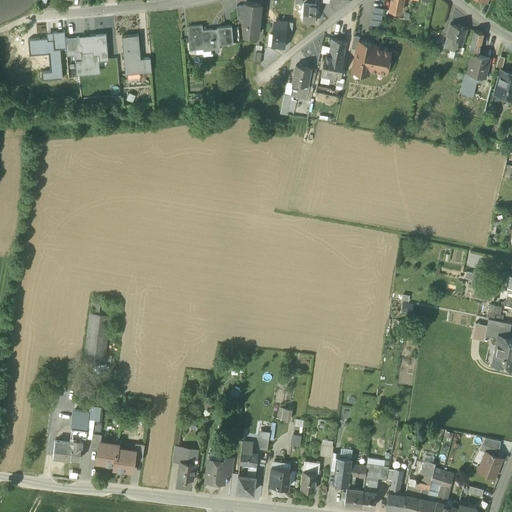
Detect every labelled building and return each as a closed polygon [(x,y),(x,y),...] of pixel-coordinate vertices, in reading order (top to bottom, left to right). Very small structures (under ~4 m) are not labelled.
[(260,6),(245,4),(244,9),(243,17),(245,17),(244,22),(244,26),(246,26),(244,36),(257,37),(260,6)] [(401,6),(391,4),(390,11),(389,13),(400,14),(401,6)] [(316,7),(303,5),(302,22),(315,24),(316,7)] [(244,9),(236,8),(238,21),(244,22),(245,17),(243,17),(244,9)] [(380,29),(384,11),(373,9),(370,27),(380,29)] [(274,21),(273,30),(286,31),(287,23),(287,22),(274,21)] [(467,30),(451,25),(447,37),(454,39),(463,42),(464,42),(467,30)] [(212,31),(202,32),(202,27),(187,28),(189,52),(196,52),(196,49),(203,48),(203,50),(210,50),(211,53),(212,53),(220,52),(219,47),(233,46),(232,28),(217,29),(217,33),(212,33),(212,31)] [(286,31),(273,30),(271,47),(284,48),(286,31)] [(60,51),(66,51),(65,33),(52,34),(52,35),(47,36),(47,39),(48,39),(48,42),(59,41),(60,51)] [(475,33),(469,54),(473,55),(477,56),(482,34),(475,33)] [(138,36),(122,37),(125,76),(145,75),(144,60),(140,60),(138,36)] [(96,39),(79,41),(80,56),(91,55),(91,58),(98,57),(98,62),(100,62),(108,61),(106,37),(96,38),(96,39)] [(361,38),(353,37),(351,50),(357,51),(357,50),(358,50),(360,42),(361,38)] [(454,39),(447,37),(444,50),(461,55),(464,42),(463,42),(462,48),(453,45),(454,39)] [(47,39),(28,41),(30,57),(48,56),(50,74),(41,75),(42,83),(62,81),(60,51),(59,41),(48,42),(48,39),(47,39)] [(463,42),(454,39),(453,45),(462,48),(463,42)] [(346,42),(332,40),(329,57),(343,60),(346,42)] [(79,41),(72,42),(73,57),(75,57),(80,56),(79,41)] [(360,42),(358,50),(357,50),(357,51),(353,71),(368,74),(369,70),(386,73),(388,65),(389,64),(390,61),(389,59),(391,50),(374,47),(374,45),(360,42)] [(203,48),(196,49),(196,52),(196,56),(203,56),(203,58),(211,58),(213,58),(212,53),(211,53),(210,50),(203,50),(203,48)] [(75,57),(77,78),(102,75),(100,62),(98,62),(98,57),(91,58),(91,55),(80,56),(75,57)] [(477,56),(473,55),(468,74),(485,78),(490,59),(477,56)] [(343,60),(329,57),(326,56),(322,76),(338,80),(339,80),(343,60)] [(150,59),(144,60),(145,75),(152,74),(150,59)] [(311,69),(296,67),(292,84),(292,89),(293,89),(298,91),(299,86),(307,87),(311,69)] [(511,73),(500,71),(494,95),(511,99),(511,73)] [(484,84),(485,78),(468,74),(465,73),(463,80),(476,83),(479,84),(481,83),(484,84)] [(345,81),(339,80),(338,80),(336,91),(343,93),(345,81)] [(476,83),(463,80),(460,94),(472,97),(476,83)] [(299,86),(298,91),(293,89),(291,96),(291,97),(307,101),(309,87),(307,87),(299,86)] [(284,95),(280,115),(287,116),(290,100),(291,97),(291,96),(284,95)] [(297,102),(290,100),(287,116),(293,117),(297,102)] [(499,219),(492,217),(490,229),(500,232),(502,223),(498,222),(499,219)] [(480,272),(473,271),(471,283),(477,284),(480,272)] [(508,298),(504,297),(502,305),(511,306),(511,290),(510,290),(508,298)] [(111,304),(91,301),(84,362),(104,365),(111,304)] [(502,307),(490,304),(488,312),(496,313),(500,314),(502,307)] [(511,323),(488,318),(485,336),(498,339),(498,336),(509,338),(511,323)] [(511,338),(509,338),(498,336),(498,339),(493,365),(511,368),(511,338)] [(291,409),(284,408),(282,420),(289,421),(291,409)] [(85,412),(74,410),(72,428),(87,430),(88,420),(88,419),(84,419),(85,412)] [(94,421),(88,420),(87,430),(86,438),(92,439),(93,434),(94,421)] [(87,430),(72,428),(71,436),(82,437),(86,438),(87,430)] [(270,449),(271,430),(260,430),(260,448),(270,449)] [(101,435),(93,434),(92,439),(90,449),(98,450),(99,441),(100,441),(101,435)] [(294,434),(292,443),(301,444),(303,436),(294,434)] [(505,441),(485,437),(479,449),(486,453),(487,452),(492,454),(492,453),(493,453),(493,454),(498,456),(505,441)] [(72,443),(55,441),(53,457),(71,459),(71,458),(80,459),(82,440),(73,439),(72,443)] [(100,441),(99,441),(98,450),(96,463),(114,466),(115,466),(117,448),(118,444),(100,441)] [(251,443),(242,442),(240,452),(250,453),(251,443)] [(144,445),(135,443),(134,450),(135,450),(134,459),(142,460),(144,445)] [(333,447),(322,445),(320,456),(331,458),(333,447)] [(182,448),(174,446),(172,461),(179,462),(179,461),(180,461),(182,451),(182,448)] [(117,448),(115,466),(114,466),(114,470),(132,472),(134,459),(135,450),(134,450),(117,448)] [(196,453),(182,451),(180,461),(195,463),(196,453)] [(250,453),(240,452),(239,463),(245,464),(256,465),(257,454),(250,453)] [(340,453),(333,452),(330,470),(335,471),(337,457),(340,457),(340,453)] [(486,453),(479,470),(494,476),(501,458),(498,456),(493,454),(493,453),(492,453),(492,454),(487,452),(486,453)] [(340,457),(337,457),(335,471),(334,483),(347,485),(349,474),(350,465),(351,459),(340,457)] [(234,459),(224,458),(223,461),(225,461),(223,474),(232,475),(234,459)] [(374,469),(383,470),(385,461),(367,458),(366,463),(372,463),(371,466),(374,466),(374,469)] [(215,461),(208,461),(205,480),(222,482),(223,474),(225,461),(223,461),(218,460),(215,461)] [(180,461),(179,461),(179,462),(177,476),(192,479),(195,463),(180,461)] [(319,463),(304,461),(302,472),(316,473),(315,474),(318,474),(319,463)] [(256,465),(245,464),(244,467),(248,468),(247,476),(255,477),(256,465)] [(350,465),(349,474),(355,475),(364,476),(366,467),(350,465)] [(271,470),(269,485),(287,487),(290,470),(271,467),(270,470),(271,470)] [(378,478),(380,469),(374,469),(371,468),(366,467),(364,476),(363,484),(370,485),(370,491),(376,492),(378,478)] [(383,470),(380,469),(378,478),(386,479),(388,470),(383,470)] [(403,470),(395,469),(390,492),(388,492),(386,508),(401,510),(404,494),(399,493),(403,470)] [(316,473),(302,472),(300,490),(313,491),(315,474),(316,473)] [(443,474),(435,472),(433,482),(441,484),(443,475),(444,475),(442,474),(443,474)] [(428,474),(426,473),(424,482),(430,484),(432,475),(428,474)] [(355,475),(349,474),(347,485),(347,487),(353,488),(355,475)] [(247,476),(238,475),(236,492),(253,493),(255,477),(247,476)] [(450,478),(443,475),(441,484),(439,492),(446,495),(449,486),(448,486),(450,478)] [(424,482),(417,481),(415,487),(428,491),(430,484),(424,482)] [(484,489),(470,486),(468,493),(482,496),(484,489)] [(353,488),(347,487),(346,492),(343,492),(342,497),(345,497),(344,504),(360,506),(362,490),(353,488)] [(370,491),(362,490),(360,506),(374,508),(376,492),(370,491)] [(446,495),(439,492),(437,501),(444,504),(446,499),(445,499),(446,495)] [(423,511),(426,500),(405,495),(401,510),(409,511),(423,511)] [(459,504),(446,499),(444,504),(458,509),(459,504)] [(433,511),(437,501),(426,500),(423,511),(433,511)] [(437,501),(433,511),(456,511),(458,509),(444,504),(437,501)]
